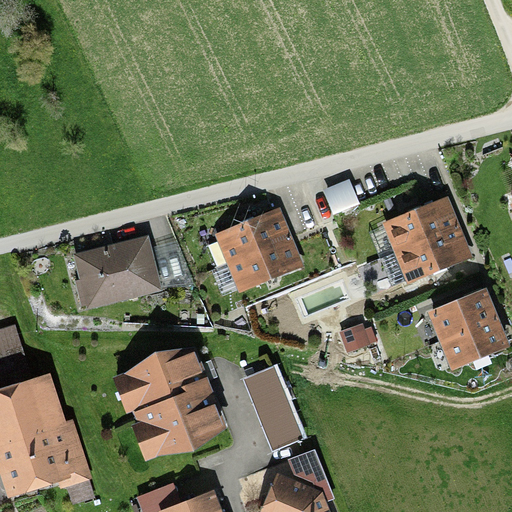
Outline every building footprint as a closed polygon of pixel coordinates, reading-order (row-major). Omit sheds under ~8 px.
[(349,177),(335,183),(345,208),(360,202),(349,177)] [(335,183),(323,187),(334,213),(345,208),(335,183)] [(472,257),(464,239),(459,226),(449,202),(390,226),(413,281),(472,257)] [(301,264),(292,242),(287,231),(279,211),(219,235),(221,240),(207,245),(216,266),(229,261),(240,288),(301,264)] [(82,309),(163,290),(149,233),(74,251),(80,277),(75,279),(82,309)] [(507,344),(499,326),(495,316),(485,292),(432,314),(454,366),(507,344)] [(340,329),(348,350),(370,342),(362,321),(340,329)] [(32,375),(16,323),(0,327),(0,470),(7,493),(57,478),(60,487),(68,484),(73,503),(95,496),(89,478),(92,477),(74,416),(66,418),(50,369),(32,375)] [(157,453),(220,427),(207,390),(192,351),(115,379),(127,414),(133,412),(137,422),(131,423),(144,458),(157,453)] [(271,366),(249,375),(278,448),(300,439),(271,366)] [(312,479),(315,485),(323,489),(327,499),(336,497),(315,446),(288,455),(294,472),(312,479)] [(315,485),(278,469),(259,511),(331,511),(327,499),(323,489),(315,485)] [(173,481),(137,494),(140,501),(133,504),(135,511),(228,511),(227,509),(224,510),(215,486),(180,499),(173,481)]
